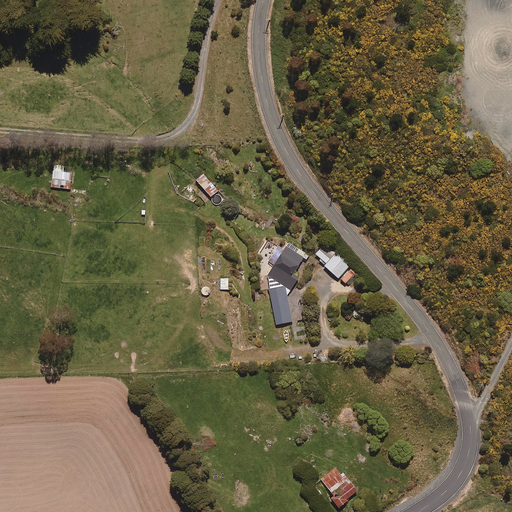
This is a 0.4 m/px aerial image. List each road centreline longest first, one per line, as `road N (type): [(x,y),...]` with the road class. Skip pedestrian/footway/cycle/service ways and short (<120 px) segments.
road 1 (secondary): [(416,511),(463,467),(466,407),(425,326),(310,189),(281,142),(260,73),(262,0)]
road 2 (track): [(217,0),(195,108),(175,133),(133,140),(0,128)]
